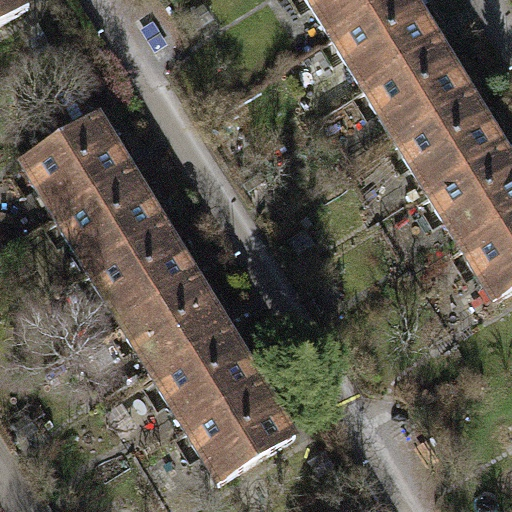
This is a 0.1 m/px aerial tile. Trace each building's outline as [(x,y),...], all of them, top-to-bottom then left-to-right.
[(12,0),(0,0),(0,22),(19,11),(12,0)] [(298,0),(322,38),(383,0),(298,0)] [(405,0),(383,0),(322,38),(354,91),(432,43),(405,0)] [(432,43),(354,91),(387,144),(465,97),(432,43)] [(465,97),(387,144),(420,197),(498,150),(465,97)] [(90,122),(14,169),(46,222),(122,175),(90,122)] [(511,172),(498,150),(420,197),(452,251),(511,214),(511,172)] [(122,175),(46,222),(79,275),(155,228),(122,175)] [(511,214),(452,251),(485,304),(511,287),(511,214)] [(155,228),(79,275),(112,328),(188,281),(155,228)] [(188,281),(112,328),(145,381),(221,334),(188,281)] [(221,334),(145,381),(178,433),(254,386),(221,334)] [(254,386),(178,433),(210,486),(286,439),(254,386)]
